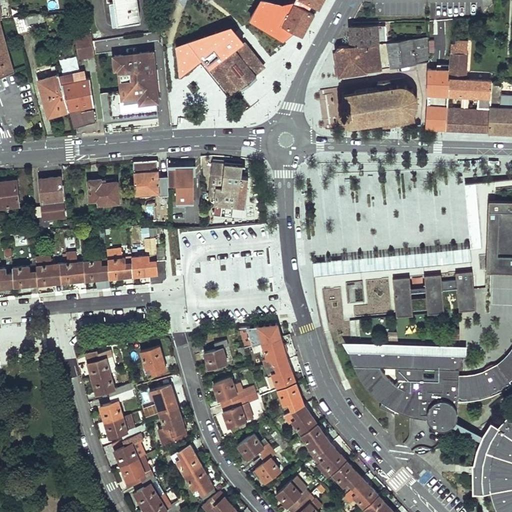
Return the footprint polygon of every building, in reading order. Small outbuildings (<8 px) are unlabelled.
[(141,20),(137,0),(106,0),(107,1),(110,1),(113,24),(141,20)] [(284,22),(295,0),(283,3),(272,0),(261,0),(253,14),(287,35),(296,29),(284,22)] [(296,29),(304,33),(316,11),(310,8),(295,0),(284,22),(296,29)] [(313,0),(295,0),(310,8),(314,0),(313,0)] [(33,23),(45,20),(43,13),(15,15),(19,32),(34,28),(33,23)] [(0,75),(14,71),(0,23),(0,75)] [(202,58),(230,94),(241,85),(243,88),(258,76),(256,74),(266,66),(237,30),(232,24),(177,44),(180,75),(202,58)] [(350,25),(350,45),(386,41),(386,24),(350,25)] [(80,57),(95,55),(93,40),(92,32),(91,33),(89,25),(77,26),(78,35),(76,35),(80,57)] [(336,51),(340,75),(429,61),(428,36),(386,41),(350,45),(339,45),(336,51)] [(450,70),(448,96),(462,97),(461,107),(448,106),(446,129),(488,131),(492,84),(492,80),(466,79),(468,53),(466,53),(467,45),(456,44),(452,44),(450,70)] [(151,65),(150,52),(114,55),(115,69),(120,69),(120,73),(124,72),(125,87),(121,87),(122,92),(122,97),(141,96),(142,100),(157,99),(156,91),(153,91),(153,83),(156,83),(154,65),(151,65)] [(54,74),(39,77),(49,116),(69,110),(62,82),(60,74),(57,64),(52,65),(54,74)] [(427,94),(448,96),(450,70),(428,68),(427,94)] [(84,71),(60,74),(62,82),(85,78),(84,71)] [(85,78),(62,82),(69,110),(74,127),(96,122),(93,110),(80,113),(79,108),(95,105),(90,77),(85,78)] [(407,85),(405,77),(379,81),(380,89),(344,94),(345,102),(340,103),(341,109),(341,116),(347,115),(348,123),(382,118),(383,125),(416,122),(415,113),(414,109),(416,105),(415,101),(415,97),(413,93),(411,90),(408,87),(407,85)] [(492,84),(488,131),(511,131),(511,108),(501,107),(502,85),(492,84)] [(157,103),(123,105),(122,97),(122,92),(101,94),(104,123),(158,118),(157,103)] [(141,96),(122,97),(123,105),(157,103),(157,99),(142,100),(141,96)] [(511,104),(511,96),(502,97),(503,105),(511,104)] [(425,128),(446,129),(448,106),(427,105),(425,128)] [(159,160),(134,161),(135,195),(137,194),(137,198),(147,197),(146,194),(156,193),(157,220),(168,219),(168,192),(168,187),(168,176),(159,176),(159,160)] [(244,165),(213,162),(209,197),(216,198),(215,206),(245,209),(249,178),(242,177),(244,165)] [(177,202),(194,201),(193,167),(168,167),(168,187),(177,187),(177,202)] [(35,213),(37,228),(50,228),(49,216),(64,215),(61,175),(40,177),(42,203),(34,204),(35,213)] [(99,202),(119,201),(118,180),(106,181),(102,181),(101,177),(89,178),(90,198),(99,198),(99,202)] [(470,247),(315,261),(316,274),(324,273),(329,272),(340,271),(340,273),(346,272),(346,271),(360,270),(371,269),(372,270),(377,270),(376,268),(387,267),(387,269),(392,268),(392,267),(403,266),(403,267),(409,267),(409,265),(423,264),(466,260),(466,261),(472,261),(472,269),(473,269),(473,273),(486,272),(486,266),(479,266),(480,253),(487,253),(487,240),(479,241),(474,184),(511,181),(511,182),(511,178),(465,182),(466,184),(471,243),(470,243),(470,247)] [(17,179),(0,180),(0,206),(19,205),(17,179)] [(324,273),(316,274),(319,307),(324,306),(327,322),(475,309),(475,287),(485,286),(511,287),(511,182),(511,181),(474,184),(479,241),(487,240),(487,253),(480,253),(479,266),(486,266),(486,272),(473,273),(473,269),(472,269),(472,261),(466,261),(466,260),(423,264),(424,274),(410,275),(409,267),(403,267),(403,266),(392,267),(392,268),(387,269),(387,267),(376,268),(377,270),(372,270),(371,269),(360,270),(363,301),(349,303),(346,272),(340,273),(340,271),(329,272),(329,274),(324,274),(324,273)] [(28,214),(27,206),(19,207),(20,222),(24,221),(25,230),(27,229),(34,229),(37,228),(35,213),(28,214)] [(146,255),(131,256),(133,274),(142,274),(141,271),(148,270),(148,273),(150,273),(151,283),(162,282),(167,276),(166,258),(156,259),(154,238),(145,238),(146,255)] [(108,249),(108,257),(110,277),(119,275),(118,273),(125,272),(126,275),(133,274),(131,256),(131,255),(121,256),(120,248),(108,249)] [(69,261),(61,261),(62,281),(71,280),(71,277),(77,277),(77,279),(86,279),(84,259),(78,260),(77,251),(75,250),(69,251),(68,251),(69,261)] [(33,264),(13,265),(13,272),(15,285),(22,284),(22,281),(30,280),(30,284),(39,283),(37,263),(37,257),(33,257),(33,264)] [(108,257),(84,259),(86,279),(94,278),(93,275),(101,275),(101,277),(110,277),(108,257)] [(61,261),(37,263),(39,283),(47,282),(46,279),(53,278),(54,281),(62,281),(61,261)] [(5,266),(0,266),(0,282),(5,283),(5,286),(15,285),(13,272),(6,272),(5,266)] [(314,274),(313,274),(319,315),(322,332),(329,330),(327,322),(324,306),(319,307),(316,274),(315,274),(314,274)] [(263,342),(282,336),(278,325),(259,327),(263,342)] [(253,345),(263,342),(259,327),(248,328),(253,345)] [(253,345),(248,328),(240,329),(245,346),(253,345)] [(288,359),(282,336),(263,342),(268,357),(265,357),(267,366),(275,363),(288,359)] [(207,359),(209,367),(227,362),(223,346),(229,345),(227,339),(214,343),(216,348),(207,351),(210,358),(207,359)] [(167,368),(160,345),(142,350),(146,366),(152,364),(154,371),(167,368)] [(245,346),(239,347),(242,357),(248,356),(245,346)] [(430,426),(432,427),(433,428),(434,429),(436,429),(437,430),(439,430),(440,430),(442,430),(443,430),(445,430),(447,429),(448,429),(450,428),(451,427),(452,426),(453,425),(454,424),(455,422),(456,421),(456,419),(456,418),(456,417),(457,416),(457,401),(469,401),(480,399),(491,395),(501,391),(511,384),(509,381),(496,364),(494,364),(492,364),(490,364),(487,365),(485,367),(484,369),(483,371),(482,372),(466,376),(458,375),(459,349),(423,348),(423,355),(412,354),(413,348),(387,347),(387,354),(376,353),(377,347),(347,346),(348,351),(349,356),(351,361),(353,366),(355,371),(357,376),(360,381),(364,385),(367,390),(371,394),(375,397),(379,401),(381,402),(386,406),(388,402),(396,406),(394,410),(398,412),(403,415),(408,416),(414,418),(419,419),(424,420),(427,420),(427,421),(428,422),(428,423),(429,425),(430,426)] [(511,348),(507,355),(496,364),(509,381),(511,378),(511,348)] [(113,355),(112,349),(99,353),(101,358),(92,361),(93,368),(91,369),(93,377),(111,372),(107,357),(113,355)] [(111,372),(118,370),(113,355),(107,357),(111,372)] [(288,359),(275,363),(278,371),(273,373),(278,388),(296,381),(288,359)] [(116,387),(111,372),(93,377),(95,385),(98,384),(100,392),(110,389),(111,395),(132,389),(136,388),(134,381),(116,387)] [(234,384),(232,377),(214,383),(217,391),(220,391),(222,397),(221,397),(223,404),(244,396),(243,390),(240,381),(234,384)] [(299,388),(296,381),(278,388),(283,403),(289,401),(292,409),(305,403),(302,395),(298,396),(296,389),(299,388)] [(171,383),(150,389),(153,397),(155,396),(160,411),(178,406),(171,383)] [(134,394),(132,389),(111,395),(113,401),(104,403),(106,412),(103,412),(105,420),(123,414),(119,400),(134,394)] [(226,418),(229,426),(254,417),(249,402),(258,399),(257,392),(251,394),(244,396),(223,404),(224,410),(227,409),(229,417),(226,418)] [(396,406),(388,402),(386,406),(381,402),(379,408),(397,415),(398,412),(394,410),(396,406)] [(308,409),(305,403),(292,409),(297,416),(292,420),(302,433),(318,422),(313,415),(310,417),(306,411),(308,409)] [(186,428),(178,406),(160,411),(166,426),(159,428),(164,446),(176,441),(176,439),(173,433),(184,429),(186,428)] [(292,409),(285,413),(290,421),(292,420),(297,416),(292,409)] [(141,423),(138,411),(126,414),(129,426),(141,423)] [(128,430),(123,414),(105,420),(108,429),(110,428),(113,435),(121,432),(124,438),(141,432),(146,430),(144,424),(128,430)] [(511,511),(511,421),(508,418),(499,428),(492,440),(483,436),(477,451),(474,465),(473,465),(473,466),(483,467),(482,473),(482,480),(481,480),(483,495),(485,494),(491,492),(493,499),(495,504),(498,511),(511,511)] [(314,455),(321,450),(331,442),(326,435),(323,436),(320,430),(322,428),(318,422),(302,433),(311,447),(309,448),(314,455)] [(478,438),(481,433),(463,422),(459,428),(478,438)] [(491,423),(483,436),(492,440),(499,428),(491,423)] [(184,429),(173,433),(176,439),(187,435),(184,429)] [(141,432),(124,438),(126,444),(117,448),(120,455),(118,456),(121,464),(139,457),(133,442),(144,437),(141,432)] [(260,441),(254,432),(239,444),(244,451),(247,449),(251,455),(258,449),(262,455),(271,448),(268,442),(264,446),(260,441)] [(279,432),(273,436),(278,442),(284,439),(279,432)] [(284,439),(278,442),(283,448),(288,444),(287,443),(284,439)] [(336,448),(331,442),(321,450),(314,455),(320,462),(317,464),(328,477),(333,472),(347,460),(342,454),(339,455),(334,449),(336,448)] [(202,464),(191,443),(178,449),(182,456),(178,459),(186,473),(202,464)] [(262,455),(254,461),(259,467),(257,469),(258,469),(255,471),(261,479),(264,477),(266,480),(281,468),(275,461),(271,456),(276,453),(271,448),(262,455)] [(276,453),(271,456),(275,461),(280,458),(276,453)] [(145,454),(139,457),(145,470),(151,468),(145,454)] [(145,470),(139,457),(121,464),(131,486),(142,480),(154,474),(151,468),(145,470)] [(353,465),(347,460),(333,472),(345,484),(349,481),(353,486),(363,477),(357,470),(355,472),(350,467),(353,465)] [(206,471),(202,464),(186,473),(194,487),(199,485),(202,491),(212,485),(214,484),(210,477),(207,478),(203,472),(206,471)] [(157,479),(154,474),(142,480),(146,485),(137,490),(142,497),(140,498),(144,505),(159,496),(151,482),(157,479)] [(369,482),(363,477),(353,486),(358,491),(354,495),(365,507),(379,494),(374,488),(371,490),(366,484),(369,482)] [(165,493),(157,479),(151,482),(159,496),(165,493)] [(297,487),(291,480),(277,492),(283,499),(285,497),(290,503),(297,497),(300,502),(310,493),(306,488),(302,492),(297,487)] [(343,487),(347,491),(353,486),(349,481),(345,484),(343,487)] [(317,500),(327,490),(321,483),(310,493),(300,502),(294,509),(296,511),(319,511),(317,509),(310,502),(315,498),(317,500)] [(301,483),(297,487),(302,492),(306,488),(301,483)] [(201,492),(204,497),(214,491),(215,489),(212,485),(202,491),(201,492)] [(231,502),(220,489),(203,502),(211,511),(239,511),(235,507),(233,509),(229,504),(231,502)] [(165,493),(159,496),(144,505),(148,511),(150,511),(175,511),(182,508),(185,505),(181,498),(171,504),(172,506),(168,509),(164,503),(169,500),(165,493)] [(394,511),(395,511),(379,494),(365,507),(369,511),(394,511)] [(310,502),(317,509),(320,505),(317,500),(315,498),(310,502)]
